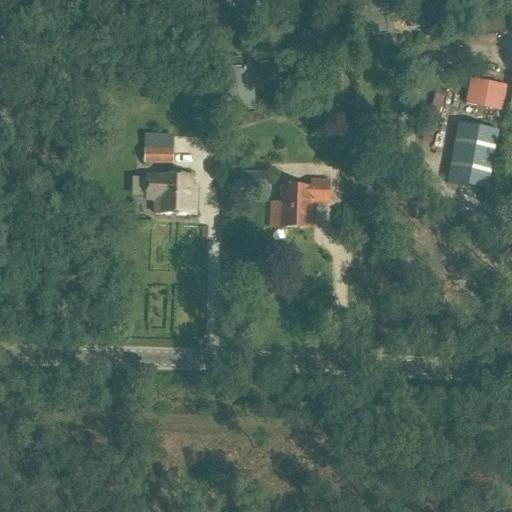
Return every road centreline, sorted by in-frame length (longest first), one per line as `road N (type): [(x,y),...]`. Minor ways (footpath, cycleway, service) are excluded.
road 1 (tertiary): [(511,370),(0,353)]
road 2 (track): [(335,0),(376,366)]
road 3 (track): [(385,511),(376,366)]
